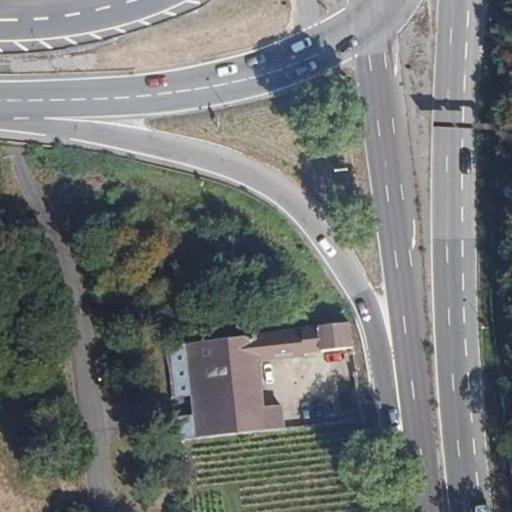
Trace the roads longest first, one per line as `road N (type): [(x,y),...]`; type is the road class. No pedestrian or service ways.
road 1 (motorway): [(0,108),(255,174),(311,212),(371,311),(406,414)]
road 2 (primary): [(478,511),(456,308),(468,0)]
road 3 (primary): [(374,16),(406,414)]
road 4 (motorway): [(0,103),(172,94),(309,57),(374,16)]
road 5 (motorway): [(163,0),(61,28),(0,30)]
